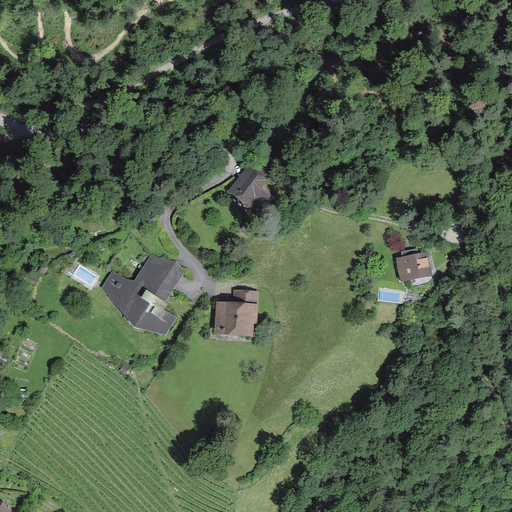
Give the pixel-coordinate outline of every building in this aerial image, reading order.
[(250,170),(235,190),(256,206),(266,193),(273,199),(279,192),(250,170)] [(98,220),(88,223),(90,232),(100,230),(98,220)] [(403,259),(397,261),(401,280),(430,274),(427,259),(431,258),(430,253),(418,256),(417,250),(413,251),(413,253),(409,254),(409,252),(401,254),(403,259)] [(154,269),(148,265),(137,285),(150,287),(166,261),(160,260),(154,269)] [(142,322),(145,327),(163,338),(175,319),(163,311),(168,304),(144,289),(135,288),(132,292),(119,284),(114,292),(116,294),(114,297),(119,300),(118,302),(128,309),(126,312),(131,317),(136,318),(142,322)] [(256,308),(257,295),(240,294),(239,308),(218,306),(216,331),(245,333),(248,334),(248,337),(254,337),(256,308)]
